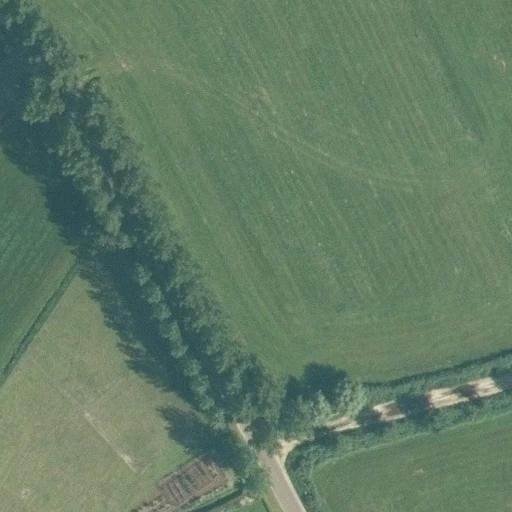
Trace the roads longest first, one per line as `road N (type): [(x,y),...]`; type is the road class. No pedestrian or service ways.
road 1 (tertiary): [(281,511),(58,83),(0,15)]
road 2 (track): [(248,446),(511,377)]
